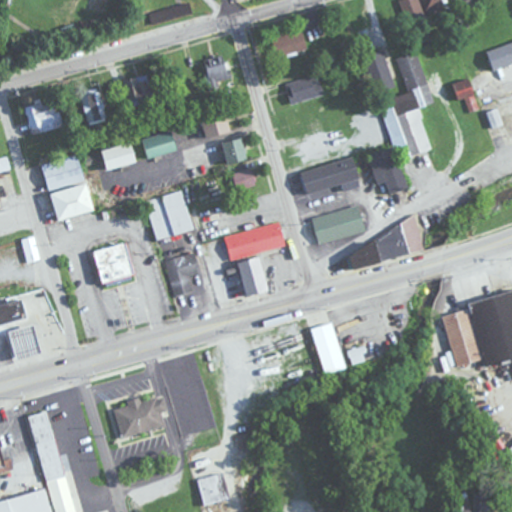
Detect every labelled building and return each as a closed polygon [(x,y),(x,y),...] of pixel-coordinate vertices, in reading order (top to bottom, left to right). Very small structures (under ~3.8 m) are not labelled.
[(445,12),(440,0),(399,0),(408,24),(445,12)] [(462,0),(468,10),(483,2),(481,0),(462,0)] [(191,13),(187,3),(148,15),(152,26),(191,13)] [(305,51),(301,29),(271,35),(276,57),(305,51)] [(395,87),(383,50),(363,57),(375,94),(395,87)] [(431,150),(419,107),(433,103),(418,52),(398,57),(408,93),(381,101),(397,159),(431,150)] [(211,89),(233,79),(223,58),(201,69),(211,89)] [(146,76),(125,79),(129,101),(149,97),(146,76)] [(287,86),(292,104),(321,96),(316,77),(287,86)] [(471,98),(470,81),(453,82),(454,99),(471,98)] [(100,90),(78,96),(86,127),(108,121),(100,90)] [(63,127),(55,98),(25,107),(33,136),(63,127)] [(228,133),(225,115),(199,118),(201,137),(228,133)] [(168,131),(140,140),(146,159),(174,151),(168,131)] [(244,160),(239,138),(219,143),(225,165),(244,160)] [(135,162),(130,143),(99,151),(105,171),(135,162)] [(0,199),(0,198),(0,196),(17,192),(13,175),(3,177),(5,186),(0,187),(0,172),(10,170),(7,156),(0,158),(0,199)] [(306,195),(358,179),(351,158),(299,174),(306,195)] [(76,183),(70,159),(41,166),(48,190),(76,183)] [(404,189),(399,161),(373,166),(376,186),(385,185),(386,192),(404,189)] [(235,191),(256,186),(252,170),(232,174),(235,191)] [(55,221),(90,211),(82,186),(49,195),(55,221)] [(155,241),(192,232),(184,191),(146,200),(155,241)] [(365,231),(357,205),(311,219),(319,245),(365,231)] [(230,260),(285,247),(279,223),(224,236),(230,260)] [(349,271),(424,249),(417,224),(342,246),(349,271)] [(22,239),(27,263),(41,259),(36,236),(22,239)] [(89,251),(98,284),(133,275),(124,241),(89,251)] [(193,293),(189,276),(199,274),(195,254),(166,260),(174,297),(193,293)] [(236,264),(244,296),(266,290),(257,258),(236,264)] [(0,324),(27,318),(21,297),(0,302),(0,324)] [(455,368),(481,361),(468,309),(443,315),(455,368)] [(310,329),(324,375),(346,368),(332,322),(310,329)] [(33,325),(6,332),(14,361),(40,354),(33,325)] [(352,366),(370,359),(364,344),(346,351),(352,366)] [(167,412),(162,394),(113,406),(121,438),(164,427),(161,413),(167,412)] [(0,501),(0,511),(73,511),(49,411),(29,416),(46,491),(0,501)] [(203,507),(234,500),(228,473),(197,480),(203,507)]
